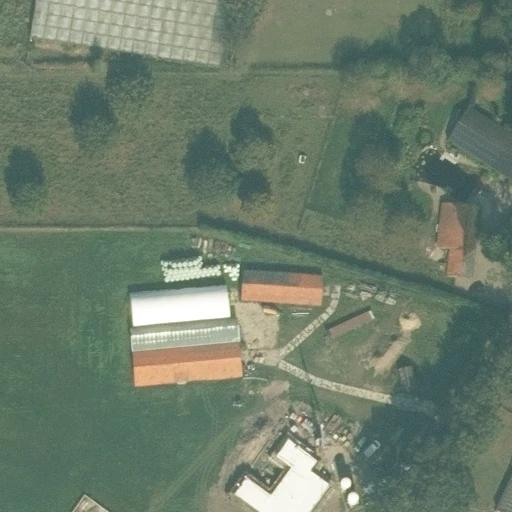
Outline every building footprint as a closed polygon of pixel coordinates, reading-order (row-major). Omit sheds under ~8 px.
[(220,70),(223,49),(230,0),(35,0),(30,41),(220,70)] [(511,134),(469,107),(446,143),(511,184),(511,134)] [(474,253),(479,208),(440,204),(435,248),(474,253)] [(511,224),(502,234),(511,244),(511,224)] [(321,307),(322,285),(323,277),(242,271),(239,301),(321,307)] [(359,297),(328,338),(349,354),(380,313),(359,297)] [(241,379),(237,344),(130,354),(134,389),(241,379)] [(308,478),(310,475),(318,464),(318,463),(289,443),(288,442),(275,459),(279,462),(291,470),(270,498),(259,490),(246,480),(233,497),(253,511),(308,511),(323,492),(319,489),(320,487),(308,478)] [(511,511),(511,479),(496,511),(511,511)]
